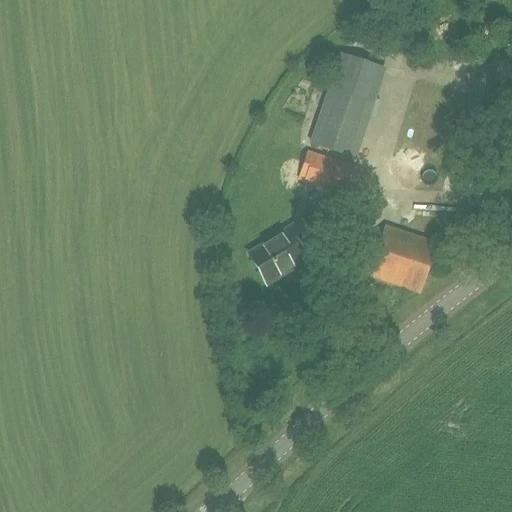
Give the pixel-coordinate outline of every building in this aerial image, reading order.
[(420,42),(420,62),(426,61),(426,75),(435,75),(442,75),(442,89),(464,88),(464,38),(458,38),(457,25),(426,25),(426,41),(420,41),(420,42)] [(353,160),(375,96),(374,96),(373,98),(332,84),(340,60),(339,60),(310,145),(353,160)] [(307,154),(299,179),(305,181),(305,184),(316,188),(315,190),(341,199),(345,186),(361,191),(367,174),(307,154)] [(301,220),(285,230),(287,232),(247,256),(265,285),(305,261),(297,249),(313,239),(301,220)] [(411,240),(387,272),(424,299),(448,267),(411,240)]
